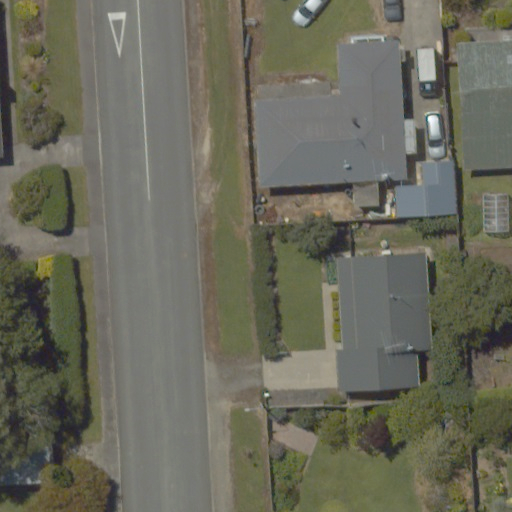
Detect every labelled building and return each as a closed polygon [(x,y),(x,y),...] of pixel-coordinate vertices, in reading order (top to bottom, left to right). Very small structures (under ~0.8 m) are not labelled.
[(454,210),(452,150),(399,151),(389,0),(330,0),(337,94),(251,99),(255,178),(354,172),(355,213),(454,210)] [(511,35),(452,40),(460,164),(511,161),(511,35)] [(473,186),(475,226),(506,225),(504,185),(473,186)] [(0,222),(0,480),(52,479),(45,221),(0,222)] [(339,246),(343,384),(416,382),(415,343),(442,342),(439,243),(339,246)]
